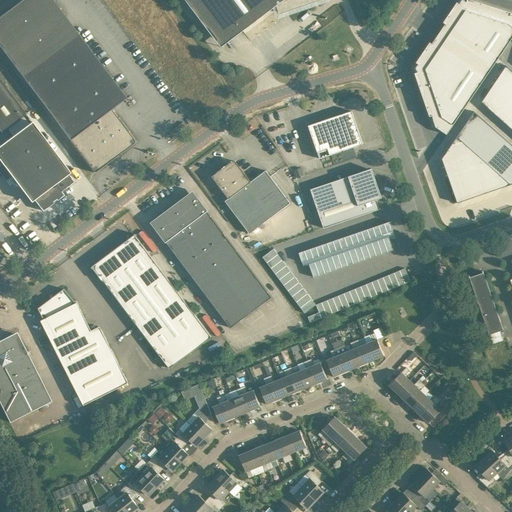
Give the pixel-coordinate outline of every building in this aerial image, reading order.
[(52,0),(20,0),(0,15),(0,47),(21,75),(70,140),(69,140),(94,172),(135,142),(128,132),(129,131),(119,117),(118,118),(111,109),(126,98),(52,0)] [(185,0),(193,9),(204,0),(220,0),(243,31),(249,26),(273,8),(277,6),(279,12),(311,1),(310,0),(322,0),(323,0),(185,0)] [(436,127),(437,128),(447,134),(447,135),(450,130),(500,57),(511,38),(511,15),(511,13),(511,12),(472,0),(467,0),(467,1),(464,0),(461,0),(459,3),(458,2),(457,2),(443,22),(445,24),(432,44),(430,42),(416,62),(417,63),(418,64),(416,68),(417,72),(415,73),(430,117),(430,116),(432,116),(434,121),(436,127)] [(511,70),(506,65),(481,102),(511,129),(511,70)] [(0,79),(0,130),(1,132),(7,128),(23,116),(26,114),(0,79)] [(186,110),(169,123),(176,133),(195,120),(186,110)] [(351,110),(308,125),(319,158),(362,144),(351,110)] [(457,136),(442,159),(457,203),(511,185),(511,184),(511,145),(474,111),(457,136)] [(70,172),(64,164),(31,121),(0,144),(0,160),(2,164),(0,165),(0,172),(6,180),(11,176),(31,202),(34,199),(42,211),(54,203),(53,201),(56,199),(57,200),(64,195),(61,191),(74,182),(68,174),(70,172)] [(227,165),(212,176),(229,198),(225,201),(250,233),(290,203),(266,170),(251,182),(239,166),(235,161),(228,167),(227,165)] [(324,228),(380,209),(379,208),(378,208),(375,199),(379,198),(378,198),(377,198),(368,170),(369,170),(369,169),(310,189),(324,228)] [(151,222),(155,229),(166,243),(166,242),(231,328),(272,297),(207,211),(208,211),(193,191),(151,222)] [(390,221),(299,253),(304,266),(309,264),(314,277),(394,250),(389,236),(395,235),(390,221)] [(170,368),(211,337),(136,236),(137,235),(136,234),(131,237),(132,238),(93,267),(100,276),(99,276),(102,280),(103,279),(170,368)] [(272,246),(261,255),(304,313),(316,304),(272,246)] [(319,312),(308,317),(310,322),(341,310),(410,281),(405,268),(316,305),(319,312)] [(489,334),(501,330),(503,330),(484,272),(477,275),(470,277),(473,286),(470,288),(468,291),(468,295),(469,298),(472,301),(473,301),(474,302),(475,304),(476,309),(480,308),(489,334)] [(82,405),(127,383),(98,326),(90,330),(76,302),(75,303),(63,289),(37,308),(42,319),(39,320),(82,405)] [(373,341),(367,343),(374,360),(385,355),(384,355),(377,339),(375,333),(370,334),(373,341)] [(0,403),(9,422),(51,401),(26,352),(25,353),(16,334),(0,341),(0,403)] [(364,364),(374,360),(367,343),(365,338),(359,340),(358,339),(354,341),(364,364)] [(354,368),(364,364),(354,341),(350,343),(353,349),(348,351),(345,345),(344,345),(354,368)] [(344,372),(354,368),(344,345),(334,349),(344,372)] [(333,377),(344,372),(334,349),(330,351),(333,357),(327,360),(333,376),(333,377)] [(413,351),(409,356),(414,361),(419,356),(413,351)] [(327,378),(320,363),(314,365),(311,359),(308,360),(317,383),(328,379),(328,378),(327,378)] [(300,371),(307,387),(317,383),(308,360),(303,362),(306,368),(300,371)] [(267,377),(277,400),(287,395),(280,379),(274,382),(271,375),(268,367),(265,369),(268,377),(267,377)] [(307,387),(300,371),(294,373),(291,367),(288,368),(297,391),(307,387)] [(405,375),(409,370),(406,367),(401,372),(401,373),(390,384),(389,384),(389,385),(397,392),(409,379),(405,375)] [(297,391),(288,368),(283,370),(286,377),(280,379),(287,395),(297,391)] [(277,400),(267,377),(263,378),(266,385),(260,387),(266,403),(266,404),(277,400)] [(405,400),(422,382),(419,379),(414,384),(409,379),(397,392),(405,400)] [(260,406),(254,390),(247,392),(245,386),(243,382),(239,383),(241,388),(250,410),(261,406),(260,406)] [(413,408),(425,395),(420,390),(425,385),(422,382),(405,400),(413,408)] [(206,401),(199,385),(199,384),(182,391),(181,391),(185,400),(194,396),(198,404),(206,401)] [(250,410),(241,388),(237,389),(239,396),(233,398),(240,415),(250,410)] [(240,415),(233,398),(227,401),(225,394),(221,396),(230,419),(240,415)] [(435,394),(433,396),(430,399),(425,395),(413,408),(421,415),(438,397),(435,394)] [(221,396),(217,397),(219,404),(213,406),(220,422),(219,423),(230,419),(221,396)] [(438,397),(421,415),(429,423),(429,422),(440,410),(441,411),(441,410),(436,405),(441,400),(438,397)] [(161,407),(155,413),(160,418),(166,412),(161,407)] [(208,417),(201,410),(199,408),(187,421),(191,425),(204,437),(212,429),(204,421),(208,417)] [(153,424),(159,418),(153,413),(148,420),(153,424)] [(330,437),(343,424),(335,416),(334,416),(335,417),(323,429),(323,428),(322,429),(323,429),(318,434),(321,437),(326,432),(330,437)] [(351,431),(343,424),(330,437),(335,441),(331,446),(334,449),(351,431)] [(179,429),(175,433),(184,442),(188,438),(196,446),(204,437),(191,425),(184,433),(179,429)] [(184,442),(175,433),(170,428),(169,428),(162,435),(167,440),(162,445),(163,446),(180,462),(188,454),(180,446),(184,442)] [(305,455),(309,453),(304,440),(302,436),(300,431),(301,431),(300,430),(290,434),(297,451),(302,448),(305,455)] [(342,447),(347,452),(359,439),(351,431),(334,449),(337,452),(342,447)] [(279,439),(289,461),(293,460),(290,453),(297,451),(290,434),(279,439)] [(289,462),(289,461),(279,439),(269,443),(276,459),(282,457),(285,463),(289,462)] [(367,447),(359,439),(347,452),(351,457),(346,461),(350,464),(354,459),(355,460),(355,459),(366,447),(367,447)] [(276,459),(269,443),(260,447),(269,469),(273,468),(270,461),(276,459)] [(180,462),(163,446),(151,458),(161,467),(165,463),(173,470),(180,462)] [(260,447),(249,451),(256,467),(262,465),(265,471),(269,469),(260,447)] [(117,450),(114,454),(118,459),(122,455),(117,450)] [(250,470),(256,467),(249,451),(239,455),(239,456),(240,456),(249,478),(253,476),(250,470)] [(493,451),(484,458),(497,472),(505,465),(508,468),(511,465),(511,462),(505,455),(500,459),(493,451)] [(161,467),(151,458),(139,470),(157,487),(165,479),(157,471),(161,467)] [(493,476),(497,472),(484,458),(476,466),(483,474),(479,479),(488,487),(495,479),(493,476)] [(428,480),(435,487),(440,481),(445,486),(449,481),(439,472),(435,476),(426,468),(426,469),(417,478),(424,485),(428,480)] [(224,469),(215,478),(229,491),(237,483),(242,487),(243,485),(246,482),(243,480),(236,473),(232,477),(224,469)] [(157,487),(139,470),(127,483),(137,492),(141,488),(149,495),(157,487)] [(310,478),(302,487),(316,500),(324,492),(316,483),(320,479),(313,472),(310,470),(306,474),(310,478)] [(341,473),(337,477),(341,482),(346,477),(341,473)] [(229,491),(215,478),(207,486),(216,495),(211,499),(221,508),(225,504),(221,500),(229,491)] [(420,492),(416,496),(425,506),(430,501),(437,493),(433,489),(435,487),(428,480),(424,485),(417,478),(412,484),(420,492)] [(114,494),(127,511),(130,511),(138,507),(131,498),(137,492),(127,483),(123,487),(114,494)] [(259,495),(266,492),(263,484),(256,487),(259,495)] [(308,509),(316,500),(302,487),(294,495),(289,491),(285,496),(295,505),(299,500),(308,509)] [(64,496),(61,488),(53,492),(56,500),(64,496)] [(206,488),(199,493),(204,499),(211,494),(206,488)] [(421,510),(425,506),(416,496),(412,501),(403,493),(394,503),(400,509),(404,505),(411,511),(417,506),(421,510)] [(113,511),(127,511),(114,494),(105,501),(106,502),(101,505),(104,511),(112,511),(113,511)] [(199,495),(191,504),(199,511),(217,511),(221,508),(211,499),(207,503),(199,495)] [(285,504),(277,511),(293,511),(291,509),(295,505),(285,496),(281,500),(285,504)] [(446,511),(445,511),(464,511),(468,508),(461,501),(453,510),(450,507),(446,511)] [(392,511),(410,511),(411,511),(404,505),(400,509),(394,503),(388,508),(392,511)]
